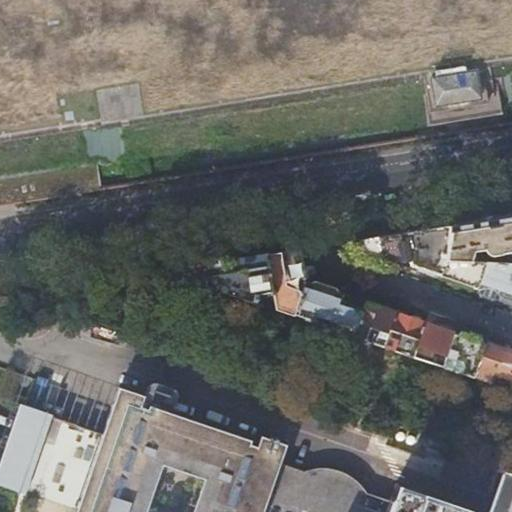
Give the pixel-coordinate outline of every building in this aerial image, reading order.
[(511,0),(0,0),(0,178),(53,170),(53,175),(511,111),(511,0)] [(0,180),(0,205),(39,200),(36,175),(0,180)] [(511,215),(450,225),(447,259),(472,261),(473,250),(486,249),(487,252),(490,254),(496,254),(511,250),(511,215)] [(450,225),(405,233),(413,261),(412,266),(411,267),(441,277),(447,259),(450,225)] [(413,261),(405,233),(364,239),(364,240),(362,241),(357,241),(355,242),(352,245),(351,248),(351,251),(352,254),(355,256),(359,257),(363,256),(396,267),(412,266),(413,261)] [(300,248),(268,254),(276,299),(278,310),(296,317),(299,306),(308,284),(300,248)] [(268,254),(237,259),(240,281),(243,298),(254,302),(258,293),(276,299),(268,254)] [(221,284),(240,281),(237,259),(164,270),(215,288),(221,287),(221,284)] [(487,262),(472,261),(447,259),(441,277),(477,289),(487,262)] [(511,262),(487,262),(477,289),(482,291),(481,294),(483,297),(493,300),(497,298),(497,296),(500,297),(498,303),(506,305),(508,300),(511,300),(511,262)] [(342,296),(308,284),(299,306),(320,314),(316,324),(354,337),(358,323),(362,312),(340,304),(342,296)] [(365,302),(362,312),(358,323),(374,329),(374,336),(371,343),(383,347),(395,313),(365,302)] [(424,324),(395,313),(383,347),(411,357),(424,324)] [(454,334),(424,324),(411,357),(439,367),(454,334)] [(483,345),(454,334),(439,367),(469,377),(483,345)] [(489,347),(483,345),(469,377),(489,384),(492,374),(509,379),(511,362),(511,351),(497,349),(489,347)] [(259,511),(283,444),(259,436),(255,447),(248,444),(249,440),(147,406),(146,410),(138,407),(142,396),(117,388),(102,435),(23,409),(0,477),(0,482),(35,494),(77,510),(76,511),(259,511)] [(0,511),(28,511),(35,494),(0,482),(0,511)] [(464,511),(466,506),(391,482),(381,511),(464,511)]
